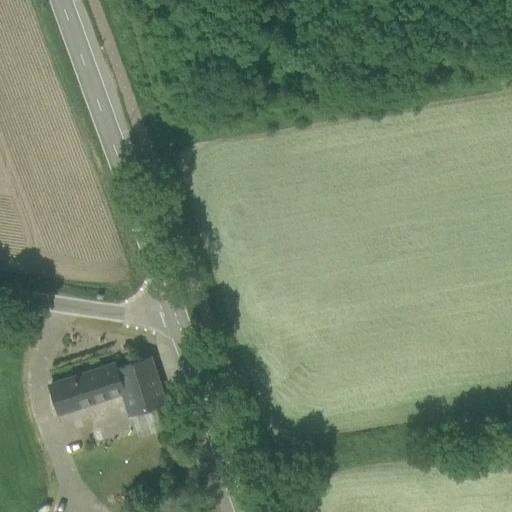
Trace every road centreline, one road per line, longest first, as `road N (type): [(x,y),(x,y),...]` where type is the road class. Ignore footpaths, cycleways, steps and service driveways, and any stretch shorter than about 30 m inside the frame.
road 1 (tertiary): [(172,306),(60,0)]
road 2 (tertiary): [(238,511),(172,306)]
road 3 (unclassified): [(172,306),(130,313),(0,294)]
